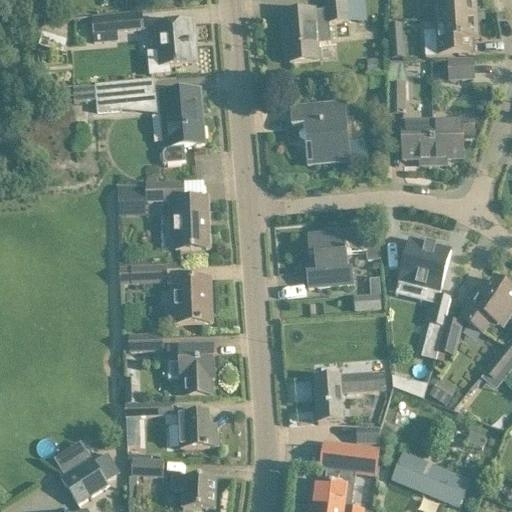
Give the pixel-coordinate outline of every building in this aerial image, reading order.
[(330,27),(348,25),(348,23),(359,22),(357,0),(325,0),(326,12),(315,13),(315,12),(283,15),(286,49),(289,49),(290,66),(320,63),(318,46),(331,45),(330,27)] [(436,21),(485,18),(485,14),(479,14),(476,11),(475,0),(423,0),(424,10),(435,10),(436,21)] [(48,15),(43,28),(68,37),(73,24),(48,15)] [(95,44),(107,43),(107,45),(118,44),(118,35),(145,32),(143,15),(93,20),(95,44)] [(425,35),(426,59),(475,56),(474,41),(478,41),(477,27),(480,24),(486,23),(485,18),(436,21),(436,34),(425,35)] [(147,54),(150,78),(171,77),(170,69),(194,67),(191,40),(195,40),(194,23),(157,26),(159,53),(147,54)] [(400,54),(391,54),(391,63),(401,63),(400,54)] [(384,79),(384,63),(367,63),(367,79),(384,79)] [(449,64),(450,84),(474,83),(473,63),(449,64)] [(120,100),(157,97),(156,83),(95,88),(95,90),(74,91),(74,104),(96,103),(97,115),(121,113),(120,100)] [(405,86),(389,86),(389,116),(406,116),(405,86)] [(167,151),(168,153),(165,156),(166,163),(169,166),(187,164),(186,149),(205,147),(203,122),(198,122),(195,93),(163,96),(167,151)] [(308,168),(349,164),(350,172),(368,170),(365,142),(347,143),(344,103),(323,105),(323,112),(291,115),(293,129),(312,128),(315,166),(308,166),(308,168)] [(463,124),(433,124),(433,168),(446,168),(446,162),(464,162),(463,141),(474,141),(474,121),(463,121),(463,124)] [(433,124),(403,125),(404,163),(421,163),(421,168),(433,168),(433,124)] [(183,186),(117,188),(118,206),(169,205),(170,221),(174,221),(176,253),(210,252),(208,202),(184,203),(183,186)] [(347,256),(366,255),(367,264),(381,262),(379,243),(367,244),(366,233),(342,235),(342,232),(324,234),(324,237),(308,239),(310,260),(315,259),(316,275),(307,276),(308,292),(354,288),(353,271),(349,272),(347,256)] [(424,290),(440,294),(451,253),(436,249),(435,252),(410,245),(401,280),(425,286),(424,290)] [(119,271),(119,288),(167,286),(166,270),(119,271)] [(211,283),(211,282),(173,283),(174,309),(167,309),(165,313),(165,325),(167,328),(213,326),(212,308),(208,308),(208,283),(211,283)] [(504,314),(510,318),(511,314),(511,293),(495,282),(485,297),(480,294),(461,322),(482,336),(490,323),(496,327),(504,314)] [(354,301),(355,316),(382,314),(381,299),(354,301)] [(431,326),(444,330),(446,323),(451,303),(438,300),(431,326)] [(438,354),(454,358),(461,327),(446,323),(444,330),(438,354)] [(162,338),(129,339),(130,355),(162,354),(162,338)] [(189,383),(190,399),(212,398),(212,382),(215,382),(214,348),(179,349),(179,350),(168,351),(169,364),(179,364),(180,383),(189,383)] [(511,353),(507,349),(484,377),(495,385),(511,364),(511,353)] [(318,427),(338,426),(344,425),(342,396),(386,393),(385,377),(340,380),(340,379),(335,379),(315,380),(318,427)] [(126,408),(138,407),(137,395),(126,395),(126,408)] [(181,452),(198,451),(218,451),(217,430),(209,430),(209,417),(181,418),(180,419),(177,419),(177,407),(160,408),(160,406),(138,407),(126,408),(126,422),(161,420),(165,419),(165,430),(180,429),(181,452)] [(141,452),(139,421),(126,422),(128,452),(141,452)] [(380,432),(358,431),(357,447),(379,448),(380,432)] [(351,511),(357,471),(375,474),(375,480),(376,480),(379,454),(345,449),(344,457),(323,454),(321,473),(327,473),(325,485),(317,484),(315,502),(323,503),(321,511),(351,511)] [(392,483),(459,511),(470,483),(403,456),(392,483)] [(93,461),(61,481),(79,508),(110,488),(93,461)] [(137,500),(137,480),(164,481),(164,465),(129,463),(129,501),(137,500)] [(183,511),(191,511),(215,511),(216,481),(173,479),(173,494),(184,495),(183,511)]
